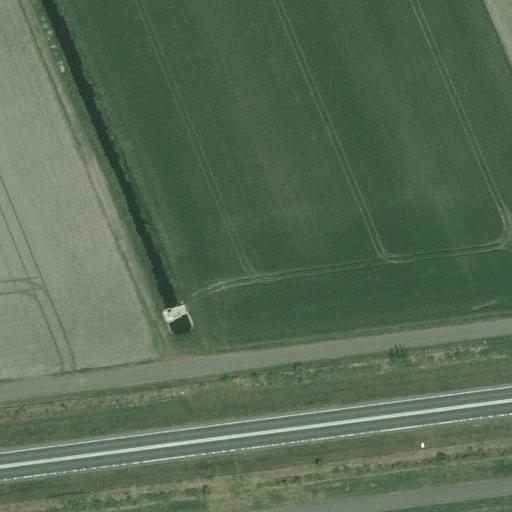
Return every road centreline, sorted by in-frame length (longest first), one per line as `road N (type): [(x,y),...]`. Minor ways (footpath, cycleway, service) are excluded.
road 1 (unclassified): [(511,325),(0,393)]
road 2 (trunk): [(0,466),(511,400)]
road 3 (unclassified): [(511,486),(313,511)]
